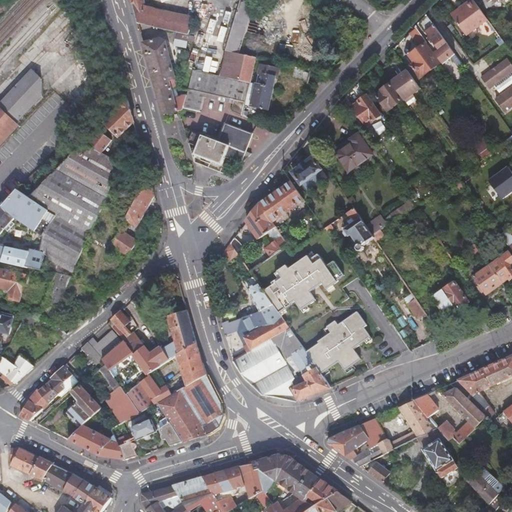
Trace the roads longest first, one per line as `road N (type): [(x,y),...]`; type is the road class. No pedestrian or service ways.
road 1 (tertiary): [(420,0),(237,189)]
road 2 (residential): [(185,247),(0,415)]
road 3 (residential): [(334,408),(511,333)]
road 4 (secondary): [(164,170),(119,0)]
road 5 (secondary): [(235,393),(185,247)]
road 6 (residential): [(130,485),(0,420)]
